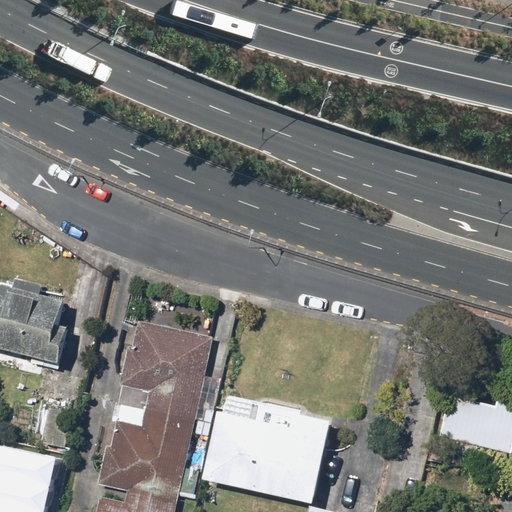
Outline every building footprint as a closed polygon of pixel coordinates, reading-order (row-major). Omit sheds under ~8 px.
[(331,0),(270,0),(269,3),(291,10),(279,46),(327,62),(341,20),(326,15),(331,0)] [(377,0),(355,84),(411,99),(437,0),(377,0)] [(511,57),(511,60),(479,52),(473,80),(502,86),(499,101),(511,104),(511,57)] [(12,292),(0,289),(0,350),(63,367),(71,339),(57,335),(66,304),(43,298),(45,287),(15,279),(12,292)] [(179,511),(217,343),(141,326),(136,350),(128,349),(120,386),(152,393),(148,411),(122,405),(103,488),(129,494),(126,505),(103,500),(100,511),(179,511)] [(450,396),(441,437),(511,452),(511,402),(498,399),(497,406),(450,396)] [(219,413),(204,481),(311,505),(328,425),(243,406),(241,418),(219,413)] [(0,511),(52,511),(64,460),(0,445),(0,511)]
